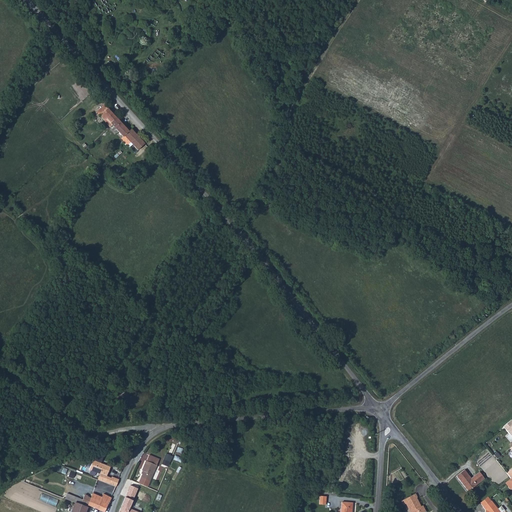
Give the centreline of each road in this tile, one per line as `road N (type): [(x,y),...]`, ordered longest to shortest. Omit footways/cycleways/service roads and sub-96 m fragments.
road 1 (unclassified): [(25,0),(238,233),(379,408)]
road 2 (unclassified): [(379,408),(172,425),(143,445),(112,511)]
road 3 (track): [(204,422),(82,432),(0,370)]
road 4 (unclassified): [(379,408),(511,305)]
road 5 (track): [(119,427),(0,483)]
